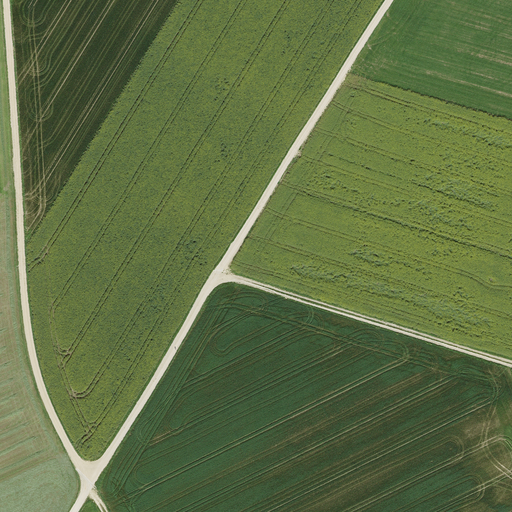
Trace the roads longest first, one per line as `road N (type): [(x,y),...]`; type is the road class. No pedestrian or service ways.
road 1 (track): [(4,0),(30,355),(89,485)]
road 2 (track): [(388,0),(217,274)]
road 3 (track): [(511,364),(217,274)]
road 4 (track): [(217,274),(89,485)]
